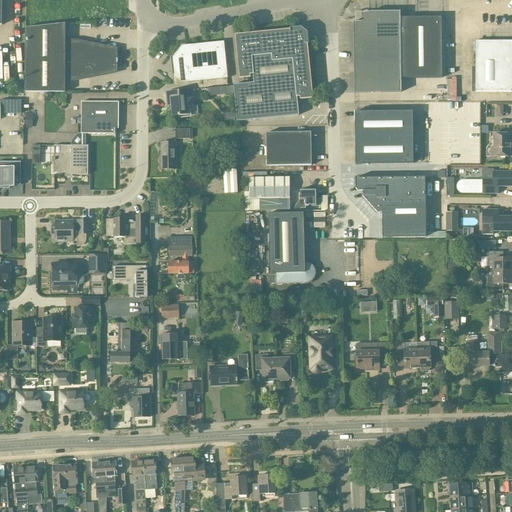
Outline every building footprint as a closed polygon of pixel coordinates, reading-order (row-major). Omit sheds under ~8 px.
[(401,78),(400,17),(400,11),(369,12),(369,14),(362,22),(353,22),(354,93),(401,92),(401,78)] [(400,17),(401,78),(442,78),(441,17),(400,17)] [(26,28),(26,92),(65,92),(66,82),(76,82),(117,74),(118,61),(118,48),(74,39),(65,39),(65,25),(65,24),(26,28)] [(299,28),(235,35),(239,79),(250,77),(250,75),(253,74),(254,83),(233,85),(237,122),(298,115),(296,97),(299,97),(300,100),(313,98),(306,34),(304,35),(299,30),(299,28)] [(471,91),(475,91),(475,92),(511,91),(511,40),(476,41),(476,66),(471,66),(471,91)] [(224,41),(181,46),(172,58),(174,84),(228,78),(224,41)] [(458,78),(448,78),(448,100),(458,100),(458,78)] [(188,106),(187,97),(192,97),(192,90),(166,92),(167,102),(170,101),(172,116),(179,115),(179,117),(191,116),(190,106),(188,106)] [(22,114),(22,100),(1,100),(1,104),(1,114),(22,114)] [(88,175),(88,146),(86,146),(86,134),(116,134),(116,129),(116,118),(116,111),(115,111),(115,102),(82,102),(81,134),(78,134),(72,141),(72,146),(54,146),(54,172),(71,173),(71,175),(88,175)] [(355,164),(413,163),(413,111),(355,112),(355,164)] [(175,139),(190,139),(190,129),(175,129),(175,139)] [(267,166),(312,165),(311,132),(266,133),(267,166)] [(510,157),(510,143),(511,142),(511,133),(493,134),(493,157),(510,157)] [(161,169),(177,169),(176,143),(161,143),(161,169)] [(33,164),(41,164),(41,153),(51,153),(51,145),(33,144),(33,164)] [(0,182),(9,182),(9,181),(13,181),(13,174),(19,174),(19,162),(0,161),(0,182)] [(482,180),(464,180),(461,180),(458,182),(457,185),(457,188),(458,191),(461,193),(464,193),(498,194),(498,187),(511,186),(511,172),(494,172),(494,168),(482,168),(482,180)] [(236,170),(223,170),(225,194),(237,194),(236,170)] [(383,237),(426,236),(425,177),(396,177),(356,178),(356,188),(357,190),(358,191),(362,191),(362,196),(363,196),(377,212),(382,212),(383,237)] [(273,205),(273,198),(290,198),(290,178),(249,178),(249,179),(247,179),(247,192),(245,192),(245,211),(259,210),(259,205),(273,205)] [(201,179),(186,179),(186,189),(202,188),(201,179)] [(300,190),(300,200),(296,205),(294,211),(301,210),(301,208),(306,208),(306,205),(307,205),(307,206),(308,206),(308,205),(312,205),(312,206),(317,206),(317,200),(316,200),(316,190),(300,190)] [(493,231),(511,231),(511,217),(498,217),(498,210),(483,210),(483,224),(482,235),(493,235),(493,231)] [(326,227),(326,212),(314,213),(314,227),(326,227)] [(272,284),(305,283),(307,283),(308,283),(309,283),(310,282),(311,281),(312,281),(313,280),(314,279),(315,278),(315,276),(315,275),(316,274),(316,273),(316,271),(315,270),(315,269),(314,268),(314,267),(313,266),(312,265),(311,264),(310,263),(309,263),(307,263),(306,262),(305,262),(304,213),(269,214),(270,274),(276,273),(276,283),(272,284)] [(446,213),(446,232),(458,232),(458,213),(446,213)] [(129,221),(128,222),(125,222),(125,218),(114,218),(114,219),(106,219),(106,236),(114,236),(114,237),(125,237),(125,244),(145,244),(145,235),(148,235),(148,228),(145,228),(145,215),(137,215),(137,222),(134,222),(133,221),(132,220),(131,220),(130,220),(129,221)] [(73,222),(73,221),(56,221),(56,233),(53,233),(53,242),(57,242),(61,245),(65,242),(72,242),(73,245),(77,245),(78,245),(79,244),(80,244),(81,243),(82,242),(83,241),(83,240),(84,240),(84,239),(84,234),(89,234),(89,220),(78,221),(78,222),(73,222)] [(0,253),(10,253),(10,221),(0,221),(0,253)] [(168,274),(189,273),(194,273),(194,262),(189,262),(189,261),(188,261),(188,255),(192,255),(192,237),(169,237),(170,256),(183,256),(183,262),(168,262),(168,274)] [(498,248),(497,239),(483,241),(484,250),(498,248)] [(487,271),(511,271),(511,258),(500,258),(500,252),(487,252),(487,271)] [(104,274),(104,263),(104,260),(104,255),(103,255),(90,255),(90,274),(104,274)] [(79,274),(77,274),(77,262),(68,262),(68,264),(53,264),(53,281),(53,287),(68,287),(68,285),(77,285),(79,285),(82,284),(83,283),(84,281),(84,278),(83,276),(81,275),(79,274)] [(10,266),(0,266),(0,290),(10,290),(9,275),(11,275),(10,266)] [(145,274),(145,267),(120,267),(120,281),(135,281),(135,301),(147,301),(147,274),(145,274)] [(511,271),(487,271),(487,291),(500,291),(500,284),(511,284),(511,271)] [(73,317),(73,329),(74,329),(74,333),(76,335),(87,335),(89,333),(89,329),(90,329),(90,319),(93,316),(93,308),(92,308),(92,305),(101,305),(100,297),(82,297),(82,305),(83,305),(83,308),(76,308),(76,314),(73,317)] [(435,318),(443,317),(442,297),(426,297),(427,306),(434,305),(435,318)] [(151,302),(132,302),(132,315),(152,314),(151,302)] [(457,318),(457,302),(444,302),(444,318),(457,318)] [(162,306),(163,318),(179,318),(178,305),(162,306)] [(242,324),(244,312),(236,311),(234,323),(242,324)] [(506,316),(494,316),(494,329),(506,329),(506,316)] [(37,347),(47,347),(47,341),(62,341),(62,318),(44,318),(44,332),(37,333),(37,347)] [(18,346),(32,346),(31,322),(13,322),(14,348),(7,348),(7,360),(18,360),(18,346)] [(311,368),(312,368),(312,369),(312,370),(312,371),(313,371),(313,372),(314,372),(315,373),(316,373),(317,373),(318,373),(319,373),(320,372),(321,372),(321,371),(322,370),(322,369),(322,368),(332,367),(333,373),(332,329),(329,329),(329,328),(328,328),(328,337),(310,338),(311,368)] [(130,363),(130,353),(131,353),(132,331),(121,331),(121,353),(111,353),(111,362),(130,363)] [(488,333),(488,352),(488,359),(489,359),(489,366),(493,365),(493,364),(495,364),(495,367),(499,367),(500,367),(501,366),(502,366),(503,365),(503,364),(504,363),(504,362),(504,361),(504,358),(501,358),(500,342),(501,342),(501,333),(488,333)] [(179,337),(179,335),(161,335),(162,360),(179,360),(179,345),(186,345),(186,337),(179,337)] [(489,366),(489,359),(488,359),(488,352),(478,353),(478,342),(477,342),(477,337),(467,337),(467,342),(467,353),(473,353),(473,366),(489,366)] [(437,342),(425,342),(425,349),(417,349),(418,368),(421,368),(421,371),(429,371),(429,368),(431,368),(431,365),(430,355),(437,355),(437,351),(437,342)] [(378,343),(378,351),(356,352),(357,369),(372,368),(372,370),(379,370),(379,356),(386,356),(386,343),(378,343)] [(405,369),(418,368),(417,349),(405,349),(405,343),(397,343),(397,357),(404,356),(405,369)] [(201,362),(213,362),(212,350),(205,350),(205,346),(200,346),(201,362)] [(284,359),(276,359),(277,379),(280,379),(281,381),(288,380),(288,379),(290,379),(290,367),(296,367),(296,354),(284,354),(284,359)] [(236,367),(236,365),(210,367),(211,386),(237,385),(237,381),(238,381),(238,380),(240,379),(240,381),(249,380),(248,355),(238,355),(239,367),(236,367)] [(277,379),(276,359),(268,360),(268,355),(256,356),(256,368),(263,368),(263,380),(265,380),(265,381),(273,381),(273,379),(277,379)] [(55,373),(55,384),(71,384),(71,373),(55,373)] [(202,383),(184,383),(179,383),(179,393),(178,393),(179,416),(195,416),(194,394),(202,394),(202,383)] [(134,397),(135,417),(151,417),(150,397),(150,389),(139,389),(139,397),(134,397)] [(83,409),(82,391),(60,392),(61,413),(69,413),(69,410),(83,409)] [(26,410),(40,410),(40,392),(18,393),(18,414),(27,413),(26,410)] [(185,508),(185,502),(185,494),(183,458),(171,459),(172,474),(174,474),(176,494),(175,500),(174,508),(185,508)] [(190,497),(188,497),(187,490),(193,490),(192,481),(205,479),(204,465),(195,466),(195,458),(183,458),(185,494),(185,502),(190,501),(191,501),(192,500),(192,499),(192,498),(191,497),(190,497)] [(136,490),(146,490),(144,461),(132,462),(133,476),(139,476),(139,481),(136,481),(136,490)] [(144,461),(146,490),(156,489),(155,482),(157,482),(156,475),(155,461),(144,461)] [(106,492),(106,498),(116,497),(114,476),(117,476),(116,462),(104,463),(106,492)] [(97,499),(106,498),(106,492),(104,463),(93,464),(93,477),(95,477),(96,492),(97,499)] [(66,480),(67,495),(77,494),(76,483),(78,482),(76,465),(65,466),(66,480)] [(67,504),(67,495),(66,480),(65,466),(53,466),(56,501),(47,501),(47,511),(56,511),(56,504),(67,504)] [(27,511),(26,468),(24,469),(23,467),(22,467),(20,467),(18,468),(18,469),(12,469),(12,475),(14,475),(15,483),(17,508),(9,509),(8,511),(27,511)] [(26,468),(27,497),(37,496),(36,482),(38,482),(37,468),(26,468)] [(274,475),(258,476),(259,484),(252,485),(254,501),(263,500),(263,494),(275,493),(274,475)] [(246,477),(230,478),(231,487),(225,487),(225,483),(216,484),(218,508),(226,507),(225,500),(235,499),(235,496),(247,495),(246,477)] [(472,483),(466,484),(449,485),(450,498),(467,497),(473,496),(472,483)] [(415,511),(414,490),(396,491),(397,511),(415,511)] [(317,511),(317,508),(318,508),(317,493),(308,493),(308,495),(284,497),(284,511),(288,511),(293,511),(293,509),(308,508),(308,511),(317,511)] [(450,498),(451,510),(468,509),(467,497),(450,498)]
